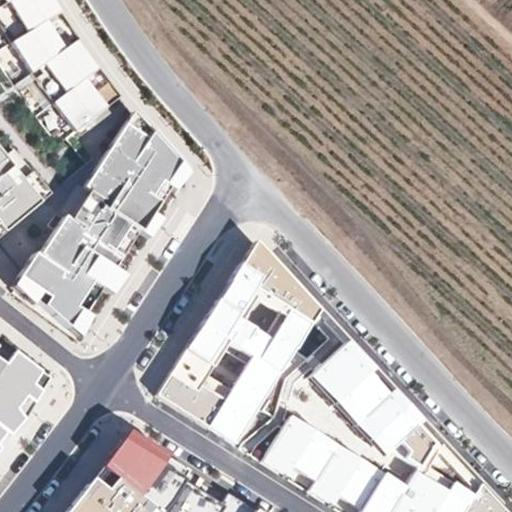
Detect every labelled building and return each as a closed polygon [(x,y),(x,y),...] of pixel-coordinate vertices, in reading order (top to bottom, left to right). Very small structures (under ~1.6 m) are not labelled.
[(6,0),(24,27),(41,16),(57,6),(52,0),(6,0)] [(61,45),(41,16),(24,27),(6,39),(26,69),(42,58),(61,45)] [(97,65),(74,35),(61,45),(42,58),(65,88),(82,76),(97,65)] [(0,64),(5,77),(16,72),(6,46),(0,47),(0,64)] [(30,76),(14,82),(25,110),(40,104),(30,76)] [(102,102),(82,76),(65,88),(49,100),(69,127),(102,102)] [(47,103),(32,115),(53,140),(68,127),(47,103)] [(27,244),(6,277),(76,340),(184,172),(126,104),(32,248),(27,244)] [(0,230),(47,191),(11,148),(4,154),(0,150),(0,230)] [(315,312),(252,244),(154,396),(232,444),(315,312)] [(0,439),(42,384),(0,342),(0,439)] [(433,439),(344,342),(305,377),(379,456),(387,450),(416,467),(433,439)] [(289,415),(259,462),(339,511),(504,511),(470,480),(461,494),(416,467),(402,486),(289,415)] [(64,511),(250,511),(251,511),(125,433),(64,511)]
